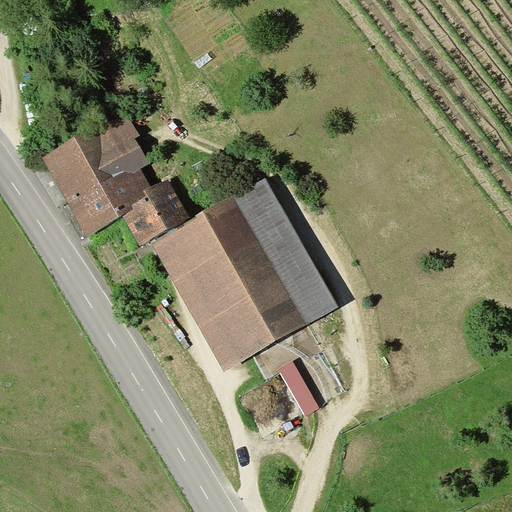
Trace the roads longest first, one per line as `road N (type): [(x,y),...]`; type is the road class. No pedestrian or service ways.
road 1 (tertiary): [(217,511),(0,155)]
road 2 (track): [(0,25),(10,113),(4,160)]
